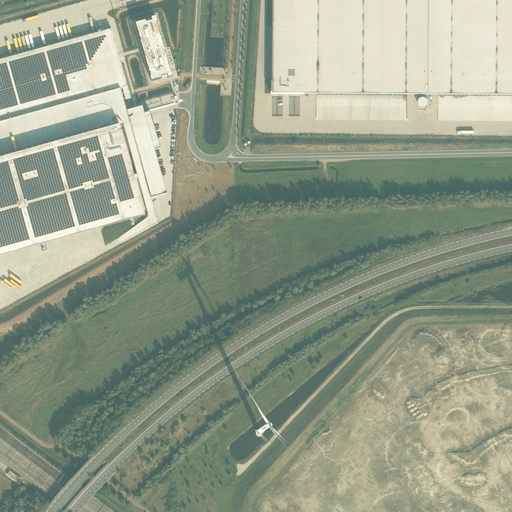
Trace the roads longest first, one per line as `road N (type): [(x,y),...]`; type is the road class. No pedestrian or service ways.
road 1 (primary): [(511,232),(411,260),(275,322),(171,394),(53,511)]
road 2 (primary): [(73,511),(136,443),(285,335),(418,274),(511,248)]
road 3 (unclassified): [(228,152),(511,152)]
road 4 (unclassified): [(228,152),(240,0)]
